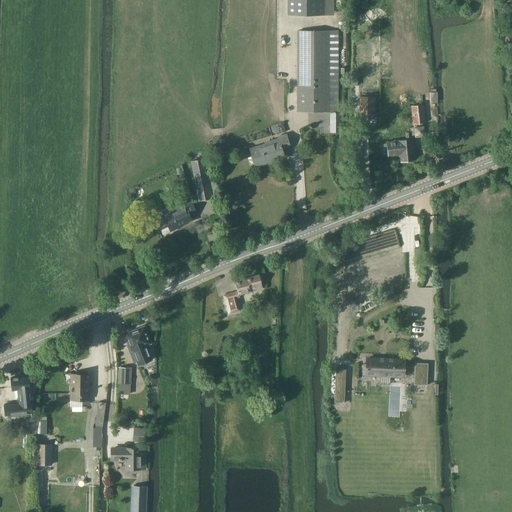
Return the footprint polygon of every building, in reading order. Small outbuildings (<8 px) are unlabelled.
[(324,14),(324,0),(288,0),(288,14),(324,14)] [(298,111),(330,112),(338,112),(338,43),(338,31),(337,31),(298,31),(298,111)] [(362,118),(373,118),(373,96),(361,96),(362,118)] [(415,160),(413,138),(416,136),(425,135),(423,122),(425,122),(423,104),(411,106),(413,127),(411,127),(411,132),(406,133),(407,139),(387,141),(387,142),(381,143),(383,155),(388,154),(389,155),(400,154),(401,161),(415,160)] [(285,157),(282,148),(290,146),(286,133),(278,136),(279,139),(250,149),(252,156),(253,156),(256,166),(285,157)] [(363,141),(355,141),(355,152),(363,152),(363,141)] [(199,200),(212,198),(204,159),(191,161),(199,200)] [(179,226),(191,220),(189,216),(196,213),(191,202),(185,205),(186,207),(157,220),(160,228),(167,225),(170,231),(179,227),(179,226)] [(239,294),(262,288),(258,275),(235,281),(239,294)] [(229,313),(239,310),(237,304),(239,303),(235,292),(224,295),(229,313)] [(149,360),(143,346),(150,343),(143,327),(126,334),(132,350),(133,350),(139,365),(149,360)] [(366,356),(365,376),(405,378),(406,358),(366,356)] [(416,363),(415,384),(427,385),(428,363),(416,363)] [(119,391),(128,391),(128,384),(130,384),(131,384),(131,368),(119,367),(119,391)] [(336,369),(335,402),(345,403),(348,369),(336,369)] [(89,403),(89,400),(89,374),(71,374),(70,399),(83,400),(83,403),(89,403)] [(20,402),(4,404),(5,414),(31,411),(27,376),(10,377),(12,390),(18,390),(20,402)] [(93,446),(96,446),(102,446),(102,427),(103,427),(106,403),(99,402),(96,418),(94,418),(94,426),(97,426),(96,441),(93,441),(93,446)] [(32,420),(29,420),(30,435),(35,435),(38,420),(38,414),(32,415),(32,420)] [(38,444),(38,464),(52,464),(52,444),(38,444)] [(144,469),(144,454),(138,454),(138,449),(128,449),(111,449),(111,459),(128,459),(128,469),(144,469)] [(144,511),(146,488),(134,487),(132,511),(144,511)]
